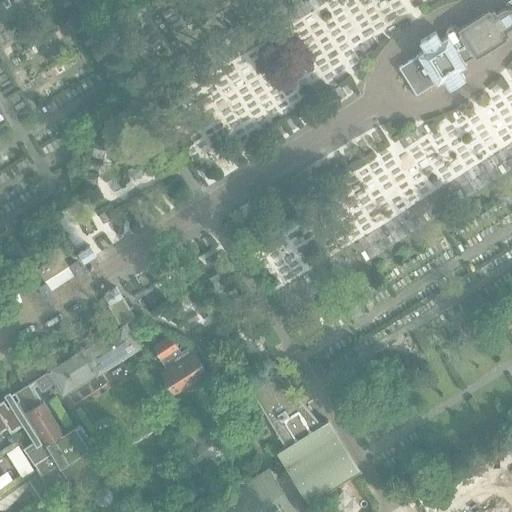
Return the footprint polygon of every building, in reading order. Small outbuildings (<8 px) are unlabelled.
[(474,55),(504,36),(503,34),(507,33),(504,28),(511,25),(511,22),(511,5),(508,7),(501,7),(494,12),(492,8),(488,10),(487,8),(457,26),(455,24),(451,24),(448,25),(446,28),(445,31),(445,33),(439,37),(434,29),(418,38),(424,47),(396,64),(414,92),(441,76),(447,85),(463,75),(457,66),(465,62),(464,60),(473,54),(474,55)] [(87,248),(64,210),(55,215),(56,217),(74,246),(74,247),(79,253),(83,261),(84,262),(86,261),(91,258),(95,255),(90,246),(87,248)] [(71,252),(51,266),(57,275),(77,261),(71,252)] [(134,318),(116,288),(105,294),(105,295),(110,303),(108,305),(122,326),(134,318)] [(111,362),(135,347),(122,326),(35,380),(42,390),(57,381),(63,391),(93,373),(95,376),(102,371),(105,372),(111,368),(112,363),(111,362)] [(206,375),(189,347),(181,352),(178,347),(171,335),(154,346),(162,360),(169,370),(167,372),(180,391),(187,387),(189,390),(191,390),(194,389),(199,386),(202,382),(202,381),(206,378),(204,376),(206,375)] [(358,469),(327,420),(326,421),(327,422),(322,425),(271,368),(237,378),(237,380),(243,379),(285,448),(279,452),(308,500),(309,500),(309,498),(356,469),(357,470),(358,469)] [(103,450),(95,444),(93,445),(80,424),(74,428),(55,398),(44,405),(30,383),(14,394),(19,401),(14,404),(8,407),(4,400),(0,402),(0,413),(9,427),(12,431),(21,426),(31,442),(23,447),(33,464),(37,469),(52,491),(69,480),(80,474),(87,485),(92,482),(94,486),(91,488),(89,494),(88,500),(90,507),(93,511),(94,511),(108,511),(114,510),(117,506),(117,505),(119,500),(118,493),(116,488),(114,485),(110,483),(107,481),(104,481),(100,483),(98,479),(116,468),(116,467),(106,469),(103,459),(105,458),(103,450)] [(0,433),(9,427),(0,413),(0,433)] [(52,491),(37,469),(25,476),(40,499),(52,491)] [(293,511),(268,470),(200,511),(293,511)]
